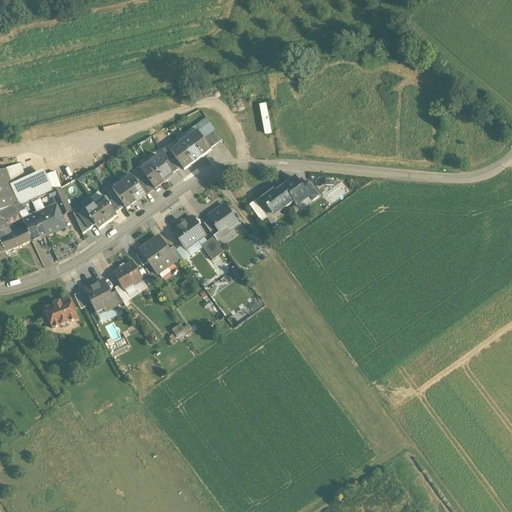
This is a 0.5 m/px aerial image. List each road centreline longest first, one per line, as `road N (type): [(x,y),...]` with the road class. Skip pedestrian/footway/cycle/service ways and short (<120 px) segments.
road 1 (residential): [(0,290),(94,252),(208,174),(316,167)]
road 2 (track): [(462,511),(267,244)]
road 3 (unclassified): [(316,167),(459,179),(511,158)]
